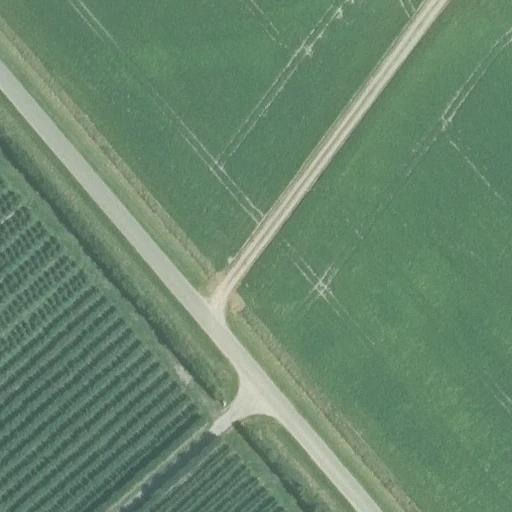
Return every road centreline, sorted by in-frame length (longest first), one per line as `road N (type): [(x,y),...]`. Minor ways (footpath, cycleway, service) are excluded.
road 1 (unclassified): [(368,511),(0,75)]
road 2 (track): [(442,0),(203,316)]
